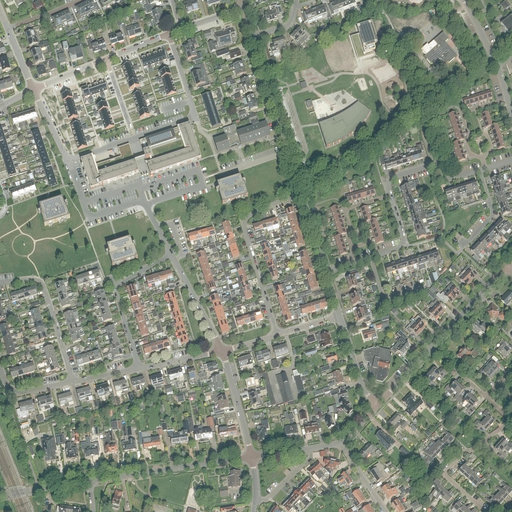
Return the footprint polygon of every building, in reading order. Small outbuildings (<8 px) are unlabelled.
[(40,0),(32,5),(35,11),(44,6),(40,0)] [(109,3),(107,0),(100,0),(101,2),(99,3),(102,9),(105,7),(104,6),(109,3)] [(154,7),(153,5),(158,3),(157,0),(146,0),(149,6),(145,7),(145,10),(154,7)] [(185,0),(187,2),(184,3),(183,4),(184,7),(185,7),(187,14),(193,12),(190,4),(188,0),(185,0)] [(188,0),(190,4),(193,12),(199,10),(197,3),(198,3),(196,0),(188,0)] [(339,0),(335,2),(339,13),(344,11),(343,9),(339,0)] [(345,0),(339,0),(343,9),(348,7),(345,0)] [(356,6),(355,1),(358,0),(353,0),(351,1),(350,0),(345,0),(348,7),(349,9),(356,6)] [(506,0),(500,5),(504,10),(510,6),(506,0)] [(96,10),(97,11),(100,10),(97,4),(94,5),(92,1),(87,3),(91,12),(96,10)] [(332,16),(339,13),(335,2),(330,4),(332,9),(329,10),(332,16)] [(91,12),(87,3),(82,6),(86,15),(91,12)] [(276,14),(279,13),(279,12),(282,11),(280,6),(277,6),(276,5),(271,7),(270,6),(267,7),(269,12),(272,21),(273,21),(274,21),(276,21),(277,20),(278,19),(276,14)] [(318,7),(321,16),(322,18),(327,16),(326,14),(329,13),(327,9),(325,10),(323,5),(318,7)] [(81,18),(86,15),(82,6),(76,8),(78,13),(76,15),(78,20),(82,19),(81,18)] [(318,7),(313,9),(317,20),(322,18),(321,16),(318,7)] [(162,16),(161,10),(155,12),(154,9),(146,11),(147,14),(151,13),(153,19),(162,16)] [(313,21),(317,20),(313,9),(308,11),(313,21)] [(271,22),(272,21),(269,12),(263,13),(262,10),(259,11),(261,17),(264,16),(266,23),(267,23),(268,23),(270,23),(271,22)] [(303,19),(304,22),(307,21),(308,23),(313,21),(308,11),(304,12),(306,17),(303,19)] [(67,24),(72,21),(73,23),(76,21),(74,16),(71,17),(69,12),(63,14),(67,22),(67,24)] [(62,25),(67,22),(63,14),(58,16),(62,25)] [(508,33),(511,29),(511,14),(501,23),(508,33)] [(54,24),(52,25),(54,31),(57,29),(57,28),(62,26),(62,25),(58,16),(52,19),(54,24)] [(164,22),(162,16),(153,19),(156,28),(159,27),(159,26),(161,25),(161,24),(164,22)] [(139,29),(142,28),(140,20),(137,21),(138,25),(132,27),(135,37),(141,35),(139,29)] [(350,36),(357,60),(374,55),(373,51),(376,50),(375,45),(378,45),(371,22),(354,27),(357,34),(350,36)] [(129,39),(135,37),(132,27),(126,29),(124,25),(122,26),(124,33),(127,33),(129,39)] [(120,32),(114,34),(118,44),(124,42),(121,34),(124,33),(122,26),(119,27),(120,32)] [(26,34),(27,40),(37,37),(35,31),(39,30),(38,27),(30,29),(31,32),(26,34)] [(216,50),(216,48),(215,46),(218,46),(218,47),(232,43),(230,38),(236,37),(233,28),(214,34),(217,41),(214,42),(214,41),(208,43),(211,52),(216,50)] [(294,33),(301,40),(304,43),(308,39),(310,36),(304,30),(302,32),(298,29),(294,33)] [(111,46),(118,44),(114,34),(108,36),(107,32),(104,33),(107,41),(109,40),(111,46)] [(103,40),(97,42),(100,51),(106,49),(104,42),(107,41),(104,33),(101,34),(103,40)] [(304,43),(301,40),(294,33),(290,37),(294,41),(291,43),(297,49),(300,46),(304,43)] [(420,50),(425,56),(424,57),(431,65),(431,64),(433,66),(432,67),(438,73),(444,68),(443,67),(448,63),(449,64),(457,57),(445,43),(449,39),(443,33),(428,46),(427,45),(420,50)] [(39,43),(37,37),(27,40),(30,47),(35,45),(36,48),(48,44),(47,41),(39,43)] [(289,44),(286,45),(284,38),(283,38),(282,38),(280,38),(279,39),(278,40),(281,49),(286,48),(288,51),(291,50),(289,44)] [(94,53),(100,51),(97,42),(91,44),(90,40),(87,41),(89,48),(92,47),(94,53)] [(184,47),(186,53),(195,51),(193,47),(197,46),(196,40),(188,42),(189,45),(184,47)] [(273,41),(272,42),(274,47),(271,48),(274,56),(279,54),(278,50),(281,49),(278,40),(277,40),(276,40),(274,40),(273,41)] [(31,52),(33,58),(43,56),(41,49),(49,47),(48,44),(36,48),(37,50),(31,52)] [(80,48),(74,49),(75,53),(77,60),(83,58),(81,51),(80,48)] [(163,50),(157,52),(161,64),(163,63),(163,61),(167,60),(163,50)] [(228,50),(216,53),(218,57),(227,54),(227,57),(230,56),(231,59),(241,56),(239,50),(229,53),(228,50)] [(195,51),(186,53),(188,59),(193,58),(195,61),(201,59),(199,53),(196,54),(195,51)] [(61,53),(61,52),(57,53),(59,62),(59,63),(60,65),(62,65),(62,64),(65,63),(63,55),(65,55),(64,52),(61,53)] [(157,52),(151,54),(155,64),(159,63),(160,64),(161,64),(157,52)] [(151,54),(146,56),(150,68),(152,67),(151,65),(155,64),(151,54)] [(42,65),(48,63),(50,63),(49,60),(44,61),(43,56),(33,58),(35,65),(41,63),(42,65)] [(146,56),(140,59),(143,68),(147,67),(148,69),(150,68),(146,56)] [(50,63),(48,63),(51,71),(57,69),(54,61),(50,63)] [(234,68),(235,71),(244,68),(242,62),(229,66),(230,69),(234,68)] [(8,63),(0,65),(0,68),(1,68),(2,71),(10,69),(8,63)] [(131,63),(122,67),(124,73),(135,69),(135,67),(133,68),(131,63)] [(192,73),(194,80),(203,77),(202,73),(206,72),(204,66),(203,63),(195,66),(196,69),(197,68),(198,71),(192,73)] [(44,68),(37,70),(39,77),(46,75),(46,74),(48,74),(48,71),(46,72),(44,68)] [(246,73),(244,68),(235,71),(237,77),(246,73)] [(135,69),(124,73),(126,78),(135,75),(134,71),(136,70),(135,69)] [(169,70),(159,73),(161,78),(171,75),(169,70)] [(4,81),(7,90),(13,88),(11,83),(14,82),(12,75),(8,76),(9,79),(4,81)] [(135,75),(126,78),(128,84),(137,81),(139,80),(139,79),(137,79),(135,75)] [(161,78),(159,79),(160,81),(162,80),(163,84),(173,81),(171,75),(161,78)] [(203,77),(194,80),(196,86),(202,84),(203,87),(210,85),(208,79),(204,80),(203,77)] [(238,85),(239,89),(250,85),(248,78),(241,81),(242,84),(238,85)] [(104,81),(98,83),(102,95),(104,94),(103,92),(108,91),(104,81)] [(137,81),(128,84),(130,90),(139,87),(137,81)] [(164,88),(163,89),(163,91),(175,87),(173,81),(163,84),(164,88)] [(98,83),(92,85),(96,95),(100,93),(100,95),(102,95),(98,83)] [(92,85),(86,87),(90,97),(90,99),(92,98),(92,96),(96,95),(92,85)] [(250,85),(239,89),(240,91),(242,91),(243,94),(252,91),(250,85)] [(86,87),(81,89),(84,99),(90,97),(86,87)] [(175,87),(163,91),(164,92),(165,92),(167,96),(177,93),(175,87)] [(142,92),(132,96),(134,102),(145,98),(145,96),(143,97),(142,92)] [(71,93),(61,96),(63,102),(73,99),(71,93)] [(202,96),(204,103),(213,100),(210,94),(202,96)] [(242,99),(244,106),(248,104),(256,102),(254,96),(242,99)] [(73,99),(63,102),(65,107),(75,104),(73,100),(75,100),(75,98),(73,99)] [(145,98),(134,102),(136,108),(146,104),(144,100),(146,100),(145,98)] [(204,103),(206,109),(215,107),(213,100),(204,103)] [(248,104),(244,106),(243,106),(244,107),(244,109),(249,107),(250,111),(258,108),(256,102),(248,104)] [(343,115),(337,117),(328,121),(319,125),(326,148),(327,148),(334,145),(342,141),(348,137),(355,131),(360,125),(366,119),(370,111),(358,102),(352,107),(346,112),(346,114),(344,114),(343,115)] [(106,103),(96,107),(98,112),(108,109),(106,103)] [(75,104),(65,107),(67,113),(76,110),(78,110),(78,108),(76,109),(75,104)] [(146,104),(136,108),(138,114),(148,110),(149,110),(149,108),(147,108),(146,104)] [(217,113),(215,107),(206,109),(208,115),(217,113)] [(98,112),(97,113),(97,115),(99,114),(100,118),(110,115),(108,109),(98,112)] [(76,110),(67,113),(69,119),(78,117),(77,112),(79,112),(78,110),(76,110)] [(148,110),(138,114),(140,119),(150,116),(148,110)] [(35,111),(28,113),(30,120),(31,124),(33,123),(32,120),(37,118),(35,111)] [(208,115),(211,122),(219,119),(217,113),(208,115)] [(259,125),(255,114),(248,117),(250,124),(251,123),(252,126),(258,124),(259,125)] [(22,115),(16,116),(19,124),(20,128),(22,127),(21,123),(24,122),(22,115)] [(102,122),(100,123),(101,124),(112,120),(110,115),(100,118),(102,122)] [(221,125),(219,119),(211,122),(213,128),(221,125)] [(112,120),(101,124),(101,126),(103,125),(105,130),(114,126),(112,120)] [(80,123),(70,125),(72,132),(84,128),(84,126),(82,127),(80,123)] [(267,139),(267,137),(270,136),(266,123),(265,123),(266,125),(238,134),(235,125),(223,129),(226,138),(214,142),(218,154),(230,150),(230,148),(236,144),(238,148),(242,146),(241,146),(264,138),(265,140),(267,139)] [(145,139),(139,141),(145,158),(145,160),(147,165),(148,167),(151,175),(158,173),(179,166),(198,160),(201,159),(190,124),(184,126),(174,130),(145,139)] [(1,128),(0,127),(0,134),(10,131),(9,130),(3,132),(2,129),(6,128),(5,126),(1,127),(1,128)] [(84,128),(72,132),(74,138),(84,135),(83,131),(85,130),(84,128)] [(84,135),(74,138),(76,143),(88,140),(87,138),(85,139),(84,135)] [(4,138),(0,139),(0,145),(6,144),(5,140),(9,139),(11,138),(11,136),(8,137),(4,138)] [(40,136),(33,138),(29,139),(30,142),(33,140),(35,144),(42,142),(40,136)] [(88,140),(76,143),(78,150),(87,147),(86,142),(88,142),(88,140)] [(42,142),(35,144),(29,146),(29,148),(35,146),(37,150),(44,147),(42,142)] [(6,144),(0,145),(0,149),(1,152),(8,150),(7,146),(11,145),(11,144),(10,143),(6,144)] [(414,149),(415,152),(418,160),(423,159),(421,152),(423,151),(421,144),(416,146),(417,148),(414,149)] [(129,145),(118,148),(121,157),(94,166),(91,157),(81,161),(90,190),(139,174),(129,145)] [(44,147),(37,150),(33,151),(34,153),(37,152),(38,155),(46,153),(44,147)] [(8,150),(1,152),(2,158),(10,155),(9,152),(13,151),(12,148),(8,150)] [(412,162),(418,160),(415,152),(414,149),(411,149),(408,150),(412,162)] [(394,159),(397,167),(402,165),(398,153),(396,154),(396,155),(393,156),(394,159)] [(407,166),(408,166),(405,156),(402,157),(401,153),(398,153),(402,165),(406,164),(407,165),(407,166)] [(10,155),(2,158),(4,163),(12,161),(10,157),(14,156),(14,154),(10,155)] [(392,168),(397,167),(394,159),(392,160),(390,156),(388,157),(389,161),(389,160),(392,168)] [(392,168),(389,160),(389,161),(386,161),(385,157),(380,159),(382,166),(385,165),(387,170),(392,168)] [(48,159),(40,161),(37,162),(37,164),(41,163),(42,167),(50,164),(48,159)] [(12,161),(4,163),(6,169),(13,167),(12,163),(16,162),(15,160),(12,161)] [(13,167),(6,169),(8,176),(11,175),(12,177),(16,176),(21,174),(20,172),(16,174),(14,169),(18,168),(17,166),(13,167)] [(44,172),(40,174),(41,176),(45,174),(46,178),(54,176),(52,170),(44,172)] [(42,179),(40,180),(41,182),(43,181),(47,180),(48,185),(56,182),(54,176),(46,178),(42,179)] [(504,181),(503,178),(504,178),(503,176),(491,180),(492,185),(501,182),(504,181)] [(240,178),(217,186),(219,194),(218,194),(222,206),(247,198),(243,186),(242,186),(240,178)] [(27,182),(26,182),(30,193),(36,191),(33,184),(34,184),(33,180),(30,180),(32,184),(28,186),(27,182)] [(24,195),(30,193),(26,182),(25,182),(26,186),(23,188),(21,184),(20,184),(24,195)] [(475,182),(470,184),(474,195),(477,194),(477,195),(479,194),(475,182)] [(19,197),(24,195),(20,184),(19,184),(21,188),(17,190),(16,186),(15,186),(19,197)] [(400,188),(402,193),(410,190),(414,189),(413,186),(412,184),(400,188)] [(470,184),(465,185),(469,197),(471,197),(471,196),(474,195),(470,184)] [(467,198),(469,197),(465,185),(460,187),(462,195),(465,194),(467,198)] [(13,199),(19,197),(15,186),(13,186),(15,190),(10,192),(13,199)] [(506,186),(494,190),(496,195),(504,193),(503,190),(507,188),(506,186)] [(455,189),(450,190),(452,198),(455,197),(456,201),(458,200),(455,189)] [(448,204),(450,203),(453,202),(452,198),(450,190),(444,192),(448,204)] [(404,198),(405,203),(413,200),(412,197),(416,196),(416,194),(404,198)] [(497,200),(499,205),(507,203),(506,200),(510,198),(509,196),(497,200)] [(39,206),(40,207),(42,214),(41,214),(44,226),(70,218),(66,206),(65,206),(62,198),(50,202),(48,203),(39,206)] [(420,204),(409,208),(411,213),(422,209),(421,206),(422,206),(421,204),(420,204)] [(502,216),(508,214),(509,217),(511,215),(511,206),(509,208),(501,210),(502,216)] [(295,215),(293,208),(285,211),(287,214),(281,216),(281,214),(278,215),(279,220),(281,219),(288,217),(295,215)] [(422,209),(411,213),(412,218),(424,214),(424,212),(423,212),(422,209)] [(414,223),(422,221),(426,219),(425,216),(424,214),(412,218),(414,223)] [(297,221),(295,215),(288,217),(289,223),(297,221)] [(500,220),(496,224),(503,230),(506,233),(508,231),(511,227),(507,222),(505,224),(500,220)] [(299,227),(297,221),(289,223),(291,230),(299,227)] [(222,224),(224,230),(230,228),(228,222),(222,224)] [(262,236),(262,233),(259,224),(253,226),(255,234),(258,233),(259,237),(260,236),(262,236)] [(416,228),(417,233),(425,231),(424,227),(428,226),(428,224),(416,228)] [(496,224),(493,228),(502,237),(504,235),(501,232),(503,230),(496,224)] [(301,233),(299,227),(291,230),(293,236),(301,233)] [(206,230),(209,237),(209,240),(212,239),(211,237),(215,236),(213,228),(206,230)] [(493,228),(489,232),(495,238),(497,236),(500,238),(502,237),(493,228)] [(206,230),(200,232),(202,239),(209,237),(206,230)] [(194,233),(197,243),(200,242),(199,240),(202,239),(200,232),(194,233)] [(489,232),(485,236),(495,244),(497,247),(498,245),(496,243),(493,240),(495,238),(489,232)] [(194,243),(197,243),(194,233),(188,235),(190,243),(193,242),(194,243)] [(303,240),(301,233),(293,236),(294,239),(290,240),(291,243),(292,243),(303,240)] [(493,246),(495,244),(485,236),(482,240),(488,246),(490,243),(493,246)] [(130,238),(107,246),(109,253),(108,254),(112,266),(137,258),(133,246),(132,246),(130,238)] [(227,248),(229,247),(236,245),(234,239),(227,241),(225,242),(227,248)] [(305,245),(303,240),(292,243),(293,245),(296,244),(297,248),(305,245)] [(482,240),(478,243),(487,253),(489,251),(486,248),(488,246),(482,240)] [(486,254),(487,253),(478,243),(474,247),(480,254),(483,251),(486,254)] [(474,247),(470,251),(479,260),(481,258),(483,256),(480,254),(474,247)] [(265,258),(271,256),(270,253),(274,252),(274,253),(277,252),(276,249),(274,249),(263,252),(265,258)] [(239,256),(237,250),(231,253),(228,253),(230,259),(239,256)] [(205,251),(197,254),(199,260),(206,258),(210,257),(210,255),(207,256),(205,251)] [(297,261),(301,260),(308,258),(306,251),(299,254),(301,258),(296,259),(297,261)] [(437,252),(432,253),(435,261),(438,260),(439,264),(441,264),(437,252)] [(427,255),(422,256),(424,265),(427,264),(429,268),(431,267),(427,255)] [(411,258),(413,266),(414,269),(417,268),(418,269),(419,268),(417,258),(416,256),(411,258)] [(426,269),(424,265),(422,256),(417,258),(419,268),(420,270),(426,269)] [(208,264),(206,258),(199,260),(201,267),(208,264)] [(310,264),(308,258),(301,260),(302,264),(303,266),(310,264)] [(405,259),(400,261),(404,272),(404,273),(405,273),(404,269),(406,268),(407,272),(409,271),(405,259)] [(280,260),(273,262),(267,264),(268,270),(277,267),(278,267),(277,264),(280,262),(280,260)] [(401,275),(401,273),(404,272),(400,261),(395,262),(399,275),(399,276),(401,275)] [(395,262),(390,264),(393,272),(396,271),(397,275),(399,275),(395,262)] [(201,267),(203,273),(210,271),(208,264),(201,267)] [(237,272),(243,270),(242,264),(235,266),(236,269),(230,271),(231,274),(237,272)] [(312,270),(310,264),(303,266),(304,269),(300,271),(301,274),(312,270)] [(465,271),(462,274),(471,282),(475,278),(470,273),(472,271),(470,269),(468,267),(464,270),(465,271)] [(98,270),(92,272),(95,281),(94,281),(95,285),(97,284),(96,280),(101,279),(98,270)] [(203,273),(205,279),(212,277),(215,276),(213,270),(210,271),(203,273)] [(314,276),(312,270),(301,274),(302,277),(306,276),(307,278),(314,276)] [(171,271),(165,273),(167,280),(168,285),(171,284),(170,279),(173,278),(171,271)] [(94,281),(95,281),(92,272),(86,274),(89,282),(88,283),(90,287),(92,286),(90,282),(94,281)] [(348,284),(360,280),(358,272),(351,274),(352,277),(346,279),(348,284)] [(165,273),(158,275),(160,282),(167,280),(165,273)] [(278,279),(276,273),(270,275),(272,281),(278,279)] [(86,274),(81,276),(83,284),(84,289),(86,288),(85,284),(88,283),(89,282),(86,274)] [(467,287),(471,282),(462,274),(460,276),(459,276),(455,280),(460,284),(462,282),(467,287)] [(158,275),(152,276),(154,284),(160,282),(158,275)] [(80,290),(79,286),(83,284),(81,276),(75,278),(77,286),(78,290),(80,290)] [(156,288),(154,284),(152,276),(146,278),(147,283),(144,284),(146,289),(149,288),(148,286),(151,285),(153,289),(156,288)] [(239,278),(237,279),(238,281),(237,282),(237,285),(247,281),(245,276),(239,278)] [(307,278),(308,282),(304,283),(304,286),(316,282),(314,276),(307,278)] [(65,288),(64,287),(63,284),(67,282),(67,280),(62,282),(54,285),(56,291),(65,288)] [(363,288),(361,283),(360,280),(348,284),(350,289),(355,287),(356,290),(360,289),(363,288)] [(305,289),(307,288),(308,292),(318,289),(316,282),(304,286),(305,289)] [(215,289),(213,283),(206,285),(208,291),(215,289)] [(446,290),(456,299),(460,294),(455,290),(457,288),(452,283),(446,290)] [(274,289),(276,295),(287,291),(284,284),(281,286),(281,287),(274,289)] [(127,288),(129,294),(136,292),(134,285),(127,288)] [(56,291),(58,296),(66,294),(66,293),(65,289),(69,288),(68,286),(64,287),(65,288),(56,291)] [(35,299),(34,296),(37,295),(35,287),(28,289),(31,297),(32,300),(35,299)] [(240,294),(241,296),(251,293),(249,287),(242,289),(243,292),(240,294)] [(25,299),(31,297),(28,289),(22,291),(25,299)] [(355,293),(349,295),(351,300),(362,297),(363,297),(360,289),(356,290),(354,290),(355,293)] [(96,299),(105,297),(103,290),(95,293),(95,292),(90,294),(91,296),(95,294),(96,298),(96,299)] [(291,290),(287,291),(276,295),(278,300),(284,298),(284,296),(292,293),(291,290)] [(451,303),(456,299),(446,290),(441,295),(439,293),(436,296),(445,304),(448,300),(451,303)] [(16,293),(18,301),(25,299),(22,291),(16,293)] [(511,294),(509,291),(500,300),(506,306),(511,299),(511,294)] [(58,296),(60,302),(68,300),(68,299),(67,295),(71,294),(70,292),(66,293),(66,294),(58,296)] [(129,294),(131,300),(138,298),(136,292),(129,294)] [(20,305),(18,301),(16,293),(10,295),(12,303),(15,302),(17,306),(20,305)] [(168,302),(175,299),(174,293),(166,295),(168,302)] [(210,297),(212,303),(219,301),(217,295),(210,297)] [(73,299),(72,297),(68,299),(68,300),(60,302),(62,308),(70,305),(68,301),(73,299)] [(98,305),(107,302),(105,297),(96,299),(96,298),(92,299),(93,301),(97,300),(98,304),(98,305)] [(301,309),(298,310),(299,312),(300,315),(302,314),(302,315),(309,313),(307,306),(305,301),(304,297),(301,298),(304,307),(300,308),(301,309)] [(366,305),(364,300),(363,300),(362,297),(351,300),(352,306),(358,304),(359,307),(366,305)] [(131,300),(132,307),(144,303),(143,300),(139,302),(138,298),(131,300)] [(168,302),(170,308),(177,306),(175,299),(168,302)] [(214,309),(221,307),(220,304),(226,303),(225,299),(219,301),(212,303),(214,309)] [(433,309),(440,315),(444,311),(439,306),(441,304),(436,300),(433,304),(436,306),(433,309)] [(319,303),(321,310),(327,308),(325,301),(319,303)] [(100,311),(108,308),(107,302),(98,305),(98,304),(94,305),(94,307),(99,306),(100,310),(100,311)] [(132,307),(134,313),(142,310),(141,307),(144,306),(144,303),(132,307)] [(287,306),(291,305),(290,303),(288,303),(280,306),(282,312),(288,309),(287,306)] [(315,312),(321,310),(319,303),(313,304),(315,312)] [(492,304),(483,313),(490,320),(494,316),(495,318),(499,314),(495,311),(498,309),(492,304)] [(356,317),(364,314),(368,313),(366,305),(359,307),(360,310),(354,311),(356,317)] [(179,312),(177,306),(170,308),(172,314),(179,312)] [(214,309),(216,316),(223,313),(221,307),(214,309)] [(96,313),(95,313),(96,317),(97,317),(101,315),(102,316),(110,314),(108,308),(100,311),(100,310),(95,311),(96,313)] [(436,320),(440,315),(433,309),(431,312),(428,309),(424,313),(429,317),(431,315),(436,320)] [(30,320),(31,323),(33,322),(32,319),(32,318),(39,316),(37,310),(30,312),(31,316),(27,317),(28,320),(30,320)] [(74,318),(73,317),(72,313),(76,312),(76,310),(71,311),(72,312),(63,314),(65,320),(74,318)] [(134,313),(136,319),(147,316),(146,313),(143,314),(142,310),(134,313)] [(11,314),(10,311),(5,313),(3,314),(0,314),(0,320),(5,319),(4,316),(11,314)] [(502,311),(497,316),(502,321),(507,316),(502,311)] [(172,314),(174,320),(181,318),(179,312),(172,314)] [(248,316),(250,324),(256,322),(254,314),(253,312),(247,314),(248,316)] [(254,314),(256,322),(263,320),(260,312),(254,314)] [(218,322),(225,320),(227,319),(225,313),(223,313),(216,316),(218,322)] [(371,321),(369,316),(368,313),(364,314),(356,317),(357,322),(363,320),(364,323),(371,321)] [(102,316),(101,315),(97,317),(98,319),(102,318),(103,322),(112,320),(110,314),(102,316)] [(295,317),(294,314),(284,317),(285,323),(292,321),(291,318),(295,317)] [(412,322),(422,331),(426,327),(421,322),(423,320),(418,315),(415,319),(413,318),(410,321),(412,322)] [(32,318),(32,319),(33,322),(31,323),(30,324),(30,326),(34,325),(34,324),(41,322),(39,316),(32,318)] [(65,320),(67,326),(75,323),(74,319),(78,318),(78,316),(73,317),(74,318),(65,320)] [(138,325),(145,323),(149,322),(147,316),(136,319),(138,325)] [(250,324),(248,316),(242,318),(244,326),(250,324)] [(181,318),(174,320),(174,323),(170,324),(171,328),(175,326),(183,324),(181,318)] [(238,327),(244,326),(242,318),(235,320),(238,327)] [(218,322),(220,328),(227,326),(225,320),(218,322)] [(67,326),(69,332),(77,329),(77,328),(76,325),(80,323),(79,321),(75,323),(67,326)] [(34,324),(34,325),(35,328),(31,329),(32,332),(36,330),(43,327),(41,322),(34,324)] [(418,336),(422,331),(412,322),(406,329),(411,334),(413,331),(418,336)] [(489,331),(487,329),(489,327),(484,323),(481,326),(476,322),(470,327),(478,334),(480,332),(482,334),(486,330),(490,334),(490,333),(494,336),(498,332),(493,327),(489,331)] [(8,331),(8,330),(7,326),(11,325),(10,323),(6,324),(7,325),(0,326),(0,328),(1,333),(8,331)] [(138,325),(140,331),(150,328),(150,325),(146,326),(145,323),(138,325)] [(185,330),(183,324),(175,326),(177,333),(185,330)] [(107,335),(116,332),(114,326),(106,329),(105,328),(101,330),(102,332),(106,330),(107,334),(107,335)] [(222,334),(229,332),(227,326),(220,328),(222,334)] [(36,330),(37,334),(33,335),(34,337),(38,336),(38,335),(45,333),(43,327),(36,330)] [(69,332),(71,338),(79,335),(79,334),(78,331),(82,329),(81,327),(77,328),(77,329),(69,332)] [(151,328),(150,328),(140,331),(142,337),(149,335),(148,332),(152,331),(151,328)] [(1,333),(3,339),(10,337),(10,336),(9,332),(13,331),(12,329),(8,330),(8,331),(1,333)] [(370,331),(362,333),(364,340),(372,338),(372,339),(376,338),(374,329),(369,330),(370,331)] [(177,333),(179,339),(186,336),(185,330),(177,333)] [(411,346),(406,342),(409,339),(400,331),(396,335),(398,338),(396,341),(397,343),(401,345),(407,351),(411,346)] [(107,335),(107,334),(103,335),(103,337),(108,336),(109,340),(109,341),(117,338),(116,332),(107,335)] [(38,335),(38,336),(39,340),(35,341),(36,343),(40,342),(39,341),(46,339),(45,333),(38,335)] [(84,335),(83,333),(79,334),(79,335),(71,338),(73,343),(81,341),(80,336),(84,335)] [(321,339),(322,342),(331,339),(329,333),(321,335),(320,334),(315,335),(317,341),(321,339)] [(14,335),(10,336),(10,337),(3,339),(5,344),(12,342),(11,338),(14,337),(14,335)] [(188,343),(186,336),(179,339),(181,345),(188,343)] [(109,341),(109,340),(104,341),(105,343),(109,342),(110,346),(111,347),(119,344),(117,338),(109,341)] [(161,342),(164,349),(170,348),(167,338),(163,339),(163,338),(162,338),(162,339),(161,340),(161,342)] [(322,342),(318,343),(319,346),(320,346),(321,349),(332,345),(331,339),(322,342)] [(5,344),(6,350),(14,348),(14,347),(12,344),(16,342),(16,340),(12,342),(5,344)] [(499,344),(502,346),(497,351),(504,357),(510,351),(506,347),(508,344),(503,340),(499,344)] [(155,344),(155,341),(151,342),(151,343),(149,344),(149,346),(151,353),(158,351),(155,344)] [(161,342),(155,344),(158,351),(164,349),(161,342)] [(397,343),(391,350),(396,354),(398,351),(402,356),(407,351),(401,345),(397,343)] [(111,347),(110,346),(106,347),(106,348),(107,349),(111,348),(112,351),(112,352),(121,350),(119,344),(111,347)] [(280,347),(282,357),(285,356),(286,359),(289,358),(286,345),(280,347)] [(18,348),(17,346),(14,347),(14,348),(6,350),(8,356),(16,354),(14,349),(18,348)] [(44,351),(45,354),(46,355),(54,352),(52,346),(44,349),(44,348),(39,350),(40,352),(44,351)] [(145,355),(151,353),(149,346),(143,348),(145,355)] [(96,347),(97,352),(93,353),(92,353),(95,361),(101,359),(98,351),(99,351),(98,347),(96,347)] [(276,359),(282,357),(280,347),(273,349),(276,359)] [(376,349),(374,348),(364,351),(367,362),(370,363),(369,368),(371,376),(375,377),(375,378),(375,381),(382,382),(387,377),(392,357),(389,357),(391,351),(376,347),(376,349)] [(464,347),(457,355),(464,362),(470,354),(475,358),(479,354),(474,350),(471,353),(464,347)] [(89,363),(95,361),(92,353),(93,353),(92,348),(90,349),(91,353),(88,354),(87,355),(89,363)] [(84,365),(89,363),(87,355),(88,354),(86,350),(84,351),(85,355),(82,356),(81,357),(84,365)] [(112,352),(112,351),(108,353),(109,355),(113,353),(114,357),(112,358),(113,362),(120,359),(119,356),(122,356),(121,350),(112,352)] [(261,353),(264,362),(270,360),(268,351),(261,353)] [(55,358),(54,352),(46,355),(45,354),(41,356),(42,358),(46,357),(47,360),(47,361),(55,358)] [(78,367),(84,365),(81,357),(82,356),(80,352),(78,353),(80,357),(75,358),(78,367)] [(261,363),(264,362),(261,353),(255,355),(259,367),(262,366),(261,363)] [(330,356),(329,354),(325,356),(328,364),(337,361),(335,355),(330,356)] [(247,367),(253,365),(250,356),(244,358),(247,367)] [(55,358),(47,361),(47,360),(43,361),(44,363),(46,363),(47,366),(49,366),(57,364),(55,358)] [(240,369),(247,367),(244,358),(237,360),(240,369)] [(491,358),(485,365),(487,367),(495,374),(499,369),(494,365),(496,362),(491,358)] [(30,360),(31,364),(27,365),(27,366),(29,374),(35,372),(33,364),(32,360),(30,360)] [(23,375),(29,374),(27,366),(27,365),(26,361),(24,362),(24,363),(21,364),(22,367),(21,367),(23,375)] [(18,377),(23,375),(21,367),(22,367),(21,364),(21,363),(18,364),(19,368),(16,369),(15,369),(18,377)] [(218,371),(216,363),(204,367),(205,370),(208,370),(209,373),(218,371)] [(49,366),(47,366),(45,367),(45,369),(50,368),(51,372),(52,372),(55,371),(59,370),(57,364),(49,366)] [(12,379),(18,377),(15,369),(16,369),(15,365),(11,366),(12,370),(9,371),(12,379)] [(495,374),(487,367),(485,365),(479,372),(483,376),(485,374),(490,379),(495,374)] [(428,372),(436,379),(439,375),(442,378),(446,373),(442,369),(440,371),(440,372),(439,373),(433,367),(428,372)] [(189,369),(190,371),(188,371),(190,380),(194,379),(195,382),(197,381),(194,370),(194,368),(189,369)] [(180,386),(181,386),(178,378),(183,377),(181,370),(174,372),(178,386),(180,386)] [(334,380),(343,378),(341,371),(327,376),(328,379),(333,378),(334,380)] [(174,372),(167,374),(169,380),(174,379),(176,389),(179,388),(178,386),(174,372)] [(433,382),(436,379),(428,372),(424,377),(429,382),(427,385),(432,389),(436,385),(433,382)] [(252,380),(245,382),(247,389),(256,387),(255,386),(258,385),(257,380),(260,380),(260,378),(262,377),(261,374),(251,376),(252,376),(251,378),(252,378),(252,380)] [(211,386),(221,383),(219,376),(212,378),(213,382),(210,383),(211,386)] [(295,378),(297,387),(303,385),(300,376),(295,378)] [(159,390),(155,377),(150,378),(152,386),(155,385),(157,390),(159,390)] [(344,383),(343,378),(334,380),(335,383),(329,385),(330,388),(344,383)] [(138,391),(140,390),(139,386),(137,379),(131,381),(133,387),(136,386),(138,391)] [(123,391),(128,390),(125,381),(119,383),(122,394),(124,394),(123,391)] [(444,389),(448,393),(450,395),(454,392),(460,385),(455,381),(450,386),(448,384),(444,389)] [(116,396),(122,394),(119,383),(113,384),(116,396)] [(223,390),(221,383),(211,386),(212,390),(215,389),(216,392),(223,390)] [(102,386),(104,396),(110,394),(107,385),(102,386)] [(454,398),(458,401),(462,397),(460,395),(464,389),(460,385),(454,392),(457,394),(454,398)] [(96,388),(98,395),(99,398),(104,396),(102,386),(96,388)] [(87,388),(83,389),(86,399),(87,402),(89,401),(88,398),(92,397),(90,389),(87,389),(87,388)] [(76,392),(79,401),(82,400),(85,399),(86,399),(83,389),(79,391),(78,392),(76,392)] [(339,390),(331,393),(332,396),(338,394),(340,399),(342,398),(343,398),(348,397),(346,392),(340,394),(339,390)] [(249,395),(250,401),(258,399),(257,396),(260,395),(260,392),(249,395)] [(71,394),(64,396),(68,408),(70,407),(69,404),(73,403),(71,394)] [(413,405),(412,405),(416,410),(421,405),(423,402),(419,398),(417,401),(414,399),(415,398),(410,394),(407,398),(408,399),(408,400),(413,405)] [(464,399),(462,397),(458,401),(461,405),(465,401),(468,404),(473,398),(469,394),(464,399)] [(51,396),(44,398),(48,410),(50,409),(50,406),(53,405),(51,396)] [(65,405),(66,408),(68,408),(64,396),(57,398),(60,407),(65,405)] [(218,405),(227,402),(225,396),(218,398),(217,396),(210,397),(212,402),(216,401),(218,405)] [(44,408),(45,411),(48,410),(44,398),(38,400),(40,409),(44,408)] [(251,407),(252,407),(256,406),(256,407),(262,406),(261,402),(260,398),(258,399),(250,401),(251,404),(250,404),(249,405),(250,407),(251,407)] [(343,400),(339,404),(343,407),(341,409),(348,416),(352,411),(348,406),(350,404),(344,399),(343,398),(342,398),(343,400)] [(413,414),(416,410),(412,405),(413,405),(408,400),(408,399),(407,398),(403,402),(407,406),(406,407),(408,409),(405,412),(410,416),(413,413),(413,414)] [(473,407),(478,402),(473,398),(468,404),(471,406),(467,410),(471,414),(475,409),(473,407)] [(434,406),(429,401),(425,405),(430,410),(434,406)] [(32,402),(26,403),(29,415),(32,415),(31,411),(34,410),(32,402)] [(228,409),(227,402),(218,405),(219,409),(214,410),(215,415),(222,413),(221,411),(228,409)] [(19,405),(20,410),(16,411),(18,418),(29,415),(26,403),(19,405)] [(338,412),(336,405),(330,407),(332,414),(338,412)] [(486,418),(484,421),(490,426),(494,422),(489,417),(491,415),(486,410),(482,414),(486,418)] [(289,436),(292,436),(290,419),(288,415),(288,414),(288,412),(284,413),(285,415),(286,420),(283,421),(284,428),(285,437),(286,437),(287,437),(289,437),(289,436)] [(306,434),(312,433),(310,424),(308,425),(306,413),(300,414),(301,421),(304,421),(306,434)] [(288,415),(290,419),(292,436),(298,435),(297,426),(293,426),(292,419),(294,419),(294,414),(288,415)] [(330,414),(321,418),(323,422),(324,421),(328,429),(334,426),(332,421),(332,420),(330,414)] [(397,414),(393,419),(400,426),(404,429),(407,425),(404,422),(401,419),(401,418),(397,414)] [(223,419),(223,416),(214,417),(215,428),(220,427),(218,419),(223,419)] [(400,426),(393,419),(388,423),(392,427),(392,428),(395,431),(400,426)] [(486,431),(490,426),(484,421),(481,424),(477,420),(474,424),(479,428),(480,426),(486,431)] [(204,442),(202,431),(203,431),(202,426),(197,428),(197,430),(194,430),(194,432),(195,441),(199,441),(200,443),(204,442)] [(228,431),(229,436),(232,435),(232,436),(236,435),(235,426),(231,427),(232,431),(228,431)] [(262,426),(261,427),(262,430),(257,431),(258,436),(259,435),(260,441),(267,441),(265,431),(269,430),(269,426),(262,426)] [(224,437),(229,436),(228,431),(227,428),(218,429),(220,438),(224,437)] [(212,439),(211,430),(203,431),(202,431),(204,442),(208,442),(208,439),(212,439)] [(381,430),(375,436),(380,441),(379,442),(382,444),(381,444),(387,450),(395,442),(389,436),(388,437),(381,430)] [(446,435),(444,438),(450,444),(454,439),(445,430),(443,432),(446,435)] [(113,442),(113,439),(112,432),(109,432),(109,434),(111,453),(113,453),(117,453),(116,442),(113,442)] [(178,435),(180,444),(184,443),(188,442),(187,436),(186,435),(186,432),(184,432),(182,432),(182,433),(178,434),(178,435)] [(176,444),(180,444),(178,435),(175,435),(175,433),(167,434),(168,439),(171,438),(171,444),(176,444)] [(405,439),(399,433),(395,437),(401,443),(402,441),(403,442),(405,439)] [(110,453),(111,453),(109,434),(105,434),(106,440),(103,440),(104,448),(105,455),(110,454),(110,453)] [(132,441),(131,437),(128,437),(130,451),(136,450),(134,440),(132,441)] [(52,451),(52,448),(56,447),(54,438),(41,440),(43,454),(45,454),(45,457),(46,457),(47,463),(48,463),(50,463),(51,462),(49,452),(52,451)] [(156,447),(161,447),(159,438),(151,439),(151,443),(152,447),(156,447)] [(436,439),(438,441),(444,447),(446,448),(450,444),(444,438),(441,441),(438,438),(436,439)] [(151,443),(151,439),(142,440),(143,449),(148,448),(152,447),(151,443)] [(430,442),(434,446),(440,451),(444,447),(438,441),(436,444),(432,440),(430,442)] [(503,440),(498,444),(504,450),(505,450),(508,453),(511,448),(511,444),(510,442),(508,444),(503,440)] [(93,442),(90,443),(92,457),(93,457),(99,456),(97,448),(92,449),(92,447),(94,446),(93,442)] [(92,457),(90,443),(84,444),(81,444),(82,450),(84,450),(85,458),(91,457),(91,458),(92,457)] [(369,443),(359,453),(364,459),(374,449),(369,443)] [(502,452),(504,450),(498,444),(494,449),(499,453),(497,455),(502,460),(506,456),(502,452)] [(426,447),(430,450),(436,455),(440,451),(434,446),(432,448),(428,445),(426,447)] [(403,447),(400,450),(405,454),(404,456),(406,458),(410,454),(403,447)] [(422,451),(424,453),(432,460),(436,455),(430,450),(428,453),(424,449),(422,451)] [(426,457),(423,460),(429,466),(434,461),(432,460),(424,453),(423,454),(426,457)] [(330,459),(330,460),(327,459),(325,459),(324,463),(324,464),(326,464),(325,465),(327,465),(326,467),(325,469),(328,473),(330,474),(331,472),(334,459),(331,458),(330,459)] [(336,459),(334,459),(331,472),(333,472),(333,469),(335,470),(335,467),(338,468),(340,462),(337,461),(337,460),(336,459)] [(425,470),(429,466),(423,460),(421,463),(418,460),(416,461),(425,470)] [(463,475),(472,466),(469,463),(467,461),(458,471),(463,475)] [(317,463),(312,467),(322,478),(324,481),(327,479),(324,476),(319,470),(321,468),(317,463)] [(374,469),(370,472),(373,477),(384,470),(379,463),(372,467),(374,469)] [(472,465),(472,466),(463,475),(467,479),(473,473),(470,471),(473,467),(472,465)] [(319,480),(322,478),(312,467),(307,471),(312,476),(314,474),(319,480)] [(389,477),(386,473),(384,470),(373,477),(377,482),(380,480),(382,482),(389,477)] [(467,479),(472,483),(477,477),(474,475),(477,471),(476,470),(473,473),(467,479)] [(229,476),(229,479),(228,479),(229,488),(240,487),(240,479),(238,479),(238,476),(241,476),(241,471),(231,471),(231,476),(229,476)] [(341,483),(350,477),(346,472),(341,475),(341,477),(337,479),(340,484),(341,483)] [(353,483),(350,477),(341,483),(341,484),(340,484),(341,487),(346,484),(348,486),(353,483)] [(480,480),(477,477),(472,483),(476,488),(485,478),(483,477),(480,480)] [(308,479),(304,483),(312,491),(313,489),(312,488),(315,485),(313,483),(308,479)] [(435,489),(439,485),(441,483),(436,479),(428,488),(430,489),(432,486),(435,489)] [(383,491),(385,494),(391,490),(389,487),(392,485),(390,482),(387,484),(387,485),(381,489),(383,491)] [(304,483),(300,487),(307,494),(309,492),(313,496),(315,494),(312,491),(304,483)] [(504,487),(502,490),(508,496),(511,491),(503,483),(501,484),(504,487)] [(433,495),(436,497),(443,489),(439,485),(435,489),(430,494),(432,496),(433,495)] [(508,496),(502,490),(498,486),(496,488),(500,492),(497,495),(504,500),(508,496)] [(221,496),(229,495),(227,487),(219,489),(221,496)] [(300,487),(296,492),(308,504),(310,502),(305,497),(307,494),(300,487)] [(442,499),(443,499),(447,493),(443,489),(436,497),(435,498),(436,500),(439,497),(442,499)] [(451,489),(447,493),(443,499),(447,503),(453,497),(450,494),(452,491),(451,489)] [(353,501),(361,496),(359,493),(360,493),(358,490),(353,493),(351,490),(345,494),(349,499),(351,498),(353,501)] [(393,493),(391,490),(385,494),(387,496),(386,497),(388,499),(394,495),(394,496),(398,493),(396,490),(393,493)] [(116,491),(111,508),(118,510),(123,493),(116,491)] [(296,492),(291,497),(298,503),(300,501),(306,506),(308,504),(296,492)] [(490,495),(492,498),(499,504),(500,505),(504,500),(497,495),(495,497),(491,494),(490,495)] [(363,498),(361,496),(353,501),(355,504),(354,505),(356,507),(359,505),(359,504),(365,501),(363,498)] [(291,497),(286,502),(293,508),(297,511),(299,510),(295,506),(298,503),(291,497)] [(393,506),(395,509),(404,503),(401,497),(397,500),(391,504),(393,507),(393,506)] [(453,508),(457,511),(463,506),(460,503),(463,500),(461,498),(453,508)] [(494,508),(499,504),(492,498),(490,501),(487,498),(485,499),(494,508)] [(282,506),(287,511),(289,511),(293,508),(286,502),(282,506)] [(397,511),(396,511),(402,511),(404,511),(408,508),(404,503),(395,509),(397,511)]
